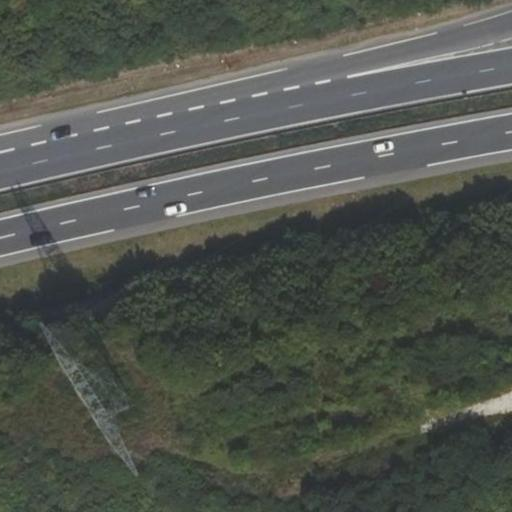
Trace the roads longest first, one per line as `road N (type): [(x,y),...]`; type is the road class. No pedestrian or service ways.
road 1 (trunk): [(0,235),(511,132)]
road 2 (trunk): [(344,90),(0,168)]
road 3 (trunk): [(511,27),(344,90)]
road 4 (trunk): [(511,65),(344,90)]
